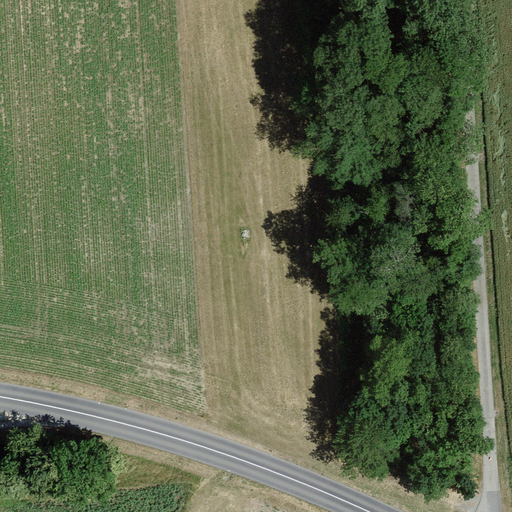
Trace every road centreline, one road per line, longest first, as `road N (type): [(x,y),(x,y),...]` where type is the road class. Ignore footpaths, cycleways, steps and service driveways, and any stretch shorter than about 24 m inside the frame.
road 1 (unclassified): [(433,0),(463,511)]
road 2 (tertiary): [(350,511),(283,481),(100,423),(0,405)]
